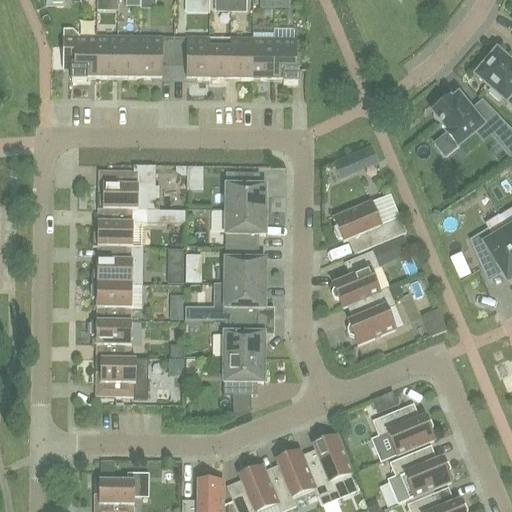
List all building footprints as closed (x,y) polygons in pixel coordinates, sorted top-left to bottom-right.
[(97,0),(97,13),(102,13),(106,10),(105,0),(97,0)] [(125,0),(125,9),(140,9),(140,0),(125,0)] [(186,0),(186,16),(212,16),(211,0),(186,0)] [(213,0),(214,15),(230,15),(230,0),(214,0),(213,0)] [(246,16),(246,0),(230,0),(230,15),(246,16)] [(274,11),(274,0),(260,0),(260,10),(274,11)] [(274,0),(274,11),(289,11),(290,0),(274,0)] [(96,40),(80,39),(73,33),(64,32),(63,71),(71,71),(71,84),(86,85),(86,81),(96,81),(96,40)] [(117,81),(118,40),(96,40),(96,81),(117,81)] [(139,82),(139,40),(118,40),(117,81),(139,82)] [(174,70),(174,41),(139,40),(139,82),(151,82),(161,82),(161,70),(174,70)] [(208,82),(209,41),(174,41),(174,70),(186,70),(186,82),(195,82),(208,82)] [(209,41),(208,82),(230,83),(230,41),(209,41)] [(251,83),(252,42),(230,41),(230,83),(251,83)] [(273,83),(273,42),(252,42),(251,83),(273,83)] [(273,42),(273,83),(283,83),(283,87),(297,87),(297,73),(295,73),(296,42),(273,42)] [(487,65),(484,62),(475,73),(478,75),(475,79),(490,92),(488,94),(498,104),(501,101),(505,104),(506,103),(511,96),(511,68),(496,54),(493,58),(487,65)] [(161,82),(151,82),(151,85),(195,86),(195,82),(186,82),(186,70),(174,70),(161,70),(161,82)] [(450,102),(432,117),(439,126),(446,134),(445,135),(446,136),(433,146),(444,159),(457,149),(457,150),(474,136),(483,129),(470,113),(457,98),(451,103),(450,102)] [(511,133),(482,103),(470,113),(483,129),(474,136),(481,145),(490,138),(511,165),(511,133)] [(377,167),(369,148),(331,165),(339,184),(377,167)] [(102,190),(98,193),(97,213),(117,213),(133,213),(147,214),(147,189),(155,190),(156,169),(137,169),(137,175),(123,174),(122,188),(102,187),(102,190)] [(185,169),(175,169),(175,176),(181,179),(185,179),(185,169)] [(185,169),(185,179),(186,195),(203,195),(202,169),(185,169)] [(98,174),(98,193),(102,190),(102,187),(122,188),(123,174),(98,174)] [(225,213),(265,213),(266,189),(255,189),(255,176),(225,176),(225,213)] [(158,190),(155,190),(147,189),(147,214),(158,214),(158,190)] [(370,251),(406,236),(390,198),(333,221),(336,229),(334,235),(336,240),(342,242),(343,245),(347,243),(351,242),(361,237),(367,252),(370,251)] [(484,227),(487,232),(493,241),(507,232),(511,229),(511,209),(498,218),(484,227)] [(117,251),(132,251),(133,227),(144,227),(147,227),(147,214),(133,213),(117,213),(117,225),(97,225),(97,236),(92,236),(92,250),(97,250),(117,251)] [(97,213),(97,225),(117,225),(117,213),(97,213)] [(265,238),(265,213),(225,213),(225,250),(254,250),(254,238),(265,238)] [(147,214),(147,227),(184,227),(184,214),(158,214),(147,214)] [(132,251),(144,251),(144,227),(133,227),(132,251)] [(511,240),(507,232),(493,241),(487,232),(469,243),(482,272),(494,264),(502,276),(507,284),(509,283),(511,286),(511,285),(511,240)] [(370,251),(372,254),(378,270),(414,255),(406,236),(370,251)] [(352,258),(367,252),(361,237),(351,242),(347,243),(352,258)] [(97,250),(97,262),(117,263),(117,251),(97,250)] [(254,262),(254,250),(225,250),(224,287),(264,287),(265,263),(254,262)] [(92,273),(91,287),(132,288),(143,288),(144,251),(132,251),(117,251),(117,263),(97,262),(96,273),(92,273)] [(183,253),(167,253),(167,288),(182,288),(183,253)] [(379,295),(370,273),(378,270),(372,254),(344,266),(350,280),(332,288),(333,291),(331,296),(333,301),(339,303),(342,311),(347,309),(364,302),(379,295)] [(470,277),(461,255),(449,260),(458,282),(470,277)] [(201,258),(185,258),(185,286),(201,286),(201,258)] [(494,264),(482,272),(488,285),(502,276),(494,264)] [(131,324),(132,288),(91,287),(91,301),(96,301),(96,312),(116,312),(116,324),(131,324)] [(224,312),(224,324),(253,324),(253,312),(264,312),(264,311),(264,287),(224,287),(215,287),(215,312),(224,312)] [(364,302),(370,315),(353,322),(348,325),(349,327),(347,333),(349,338),(354,340),(357,348),(395,333),(385,310),(394,307),(387,291),(379,295),(364,302)] [(182,299),(169,299),(169,323),(182,323),(182,299)] [(364,302),(347,309),(353,322),(370,315),(364,302)] [(264,336),(264,338),(274,339),(274,311),(264,311),(264,312),(253,312),(253,324),(253,336),(264,336)] [(96,324),(116,324),(116,312),(96,312),(96,324)] [(184,324),(224,324),(224,312),(215,312),(184,312),(184,324)] [(429,341),(447,334),(438,312),(420,319),(429,341)] [(131,324),(116,324),(96,324),(91,324),(91,339),(96,339),(95,349),(115,350),(115,362),(131,362),(131,324)] [(253,336),(253,324),(224,324),(223,361),(263,361),(264,338),(264,336),(253,336)] [(169,348),(169,363),(183,363),(183,348),(169,348)] [(95,361),(115,362),(115,350),(95,349),(95,361)] [(135,362),(131,362),(115,362),(95,361),(95,381),(100,384),(100,387),(115,387),(114,400),(133,401),(133,402),(147,402),(148,362),(135,362)] [(263,386),(263,361),(223,361),(223,398),(235,398),(234,409),(247,409),(247,398),(252,398),(252,386),(263,386)] [(198,362),(185,363),(186,388),(199,387),(198,362)] [(169,363),(167,363),(167,381),(183,381),(183,363),(169,363)] [(100,384),(95,381),(95,400),(114,400),(115,387),(100,387),(100,384)] [(392,394),(371,403),(377,417),(398,408),(392,394)] [(413,407),(395,414),(401,429),(419,422),(413,407)] [(401,429),(395,414),(372,424),(378,440),(387,436),(396,459),(433,443),(430,435),(432,430),(430,425),(425,423),(424,420),(419,422),(401,429)] [(380,465),(396,459),(387,436),(378,440),(371,443),(380,465)] [(314,492),(313,492),(317,501),(332,494),(335,497),(339,498),(342,498),(358,491),(352,476),(336,439),(328,442),(323,440),(318,442),(315,448),(313,449),(315,454),(322,471),(309,477),(308,477),(314,492)] [(430,449),(417,455),(423,469),(436,463),(430,449)] [(308,477),(309,477),(302,460),(299,454),(291,458),(286,456),(281,458),(279,463),(276,464),(278,469),(285,486),(272,492),(271,492),(277,507),(276,507),(278,511),(289,511),(296,509),(292,501),(313,492),(314,492),(308,477)] [(315,454),(302,460),(309,477),(322,471),(315,454)] [(399,507),(414,501),(451,485),(447,477),(450,472),(447,467),(442,464),(441,462),(436,463),(423,469),(417,455),(389,466),(395,481),(389,483),(397,502),(399,507)] [(115,463),(101,463),(101,477),(115,478),(115,463)] [(278,469),(265,475),(272,492),(285,486),(278,469)] [(271,492),(272,492),(265,475),(262,470),(254,473),(249,471),(244,473),(242,478),(239,479),(241,485),(248,502),(233,508),(235,511),(265,511),(276,507),(277,507),(271,492)] [(126,477),(126,483),(134,483),(134,501),(148,502),(148,477),(126,477)] [(197,508),(182,508),(181,511),(222,511),(223,485),(214,485),(210,480),(205,480),(201,484),(197,484),(197,504),(197,508)] [(114,509),(114,511),(133,511),(134,501),(134,483),(126,483),(94,483),(93,503),(98,506),(98,509),(114,509)] [(248,502),(241,485),(226,491),(233,508),(248,502)] [(332,494),(317,501),(321,510),(359,495),(358,491),(342,498),(339,498),(335,497),(332,494)] [(448,491),(434,496),(440,511),(454,505),(448,491)] [(466,511),(465,508),(459,506),(458,503),(454,505),(440,511),(434,496),(407,508),(408,511),(466,511)] [(379,511),(376,502),(364,507),(366,511),(379,511)] [(98,506),(93,503),(93,511),(114,511),(114,509),(98,509),(98,506)]
